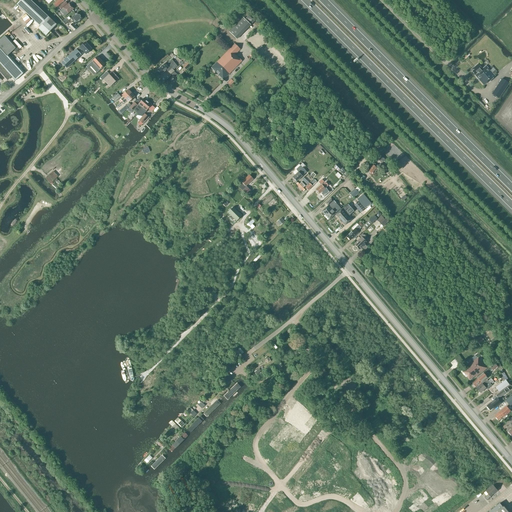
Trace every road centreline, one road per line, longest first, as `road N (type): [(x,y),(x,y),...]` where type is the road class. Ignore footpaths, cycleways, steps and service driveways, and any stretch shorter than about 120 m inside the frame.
road 1 (tertiary): [(349,268),(244,144),(151,79),(95,16)]
road 2 (motorway): [(305,0),(511,205)]
road 3 (motorway): [(511,187),(323,0)]
road 4 (tertiary): [(511,461),(349,268)]
road 5 (track): [(295,316),(313,358),(401,469),(396,511)]
road 6 (track): [(361,511),(336,497),(296,502),(257,458),(259,434),(298,383)]
road 7 (track): [(0,208),(65,117),(38,68)]
road 8 (unclassified): [(349,268),(233,374)]
road 9 (residential): [(0,102),(91,20)]
